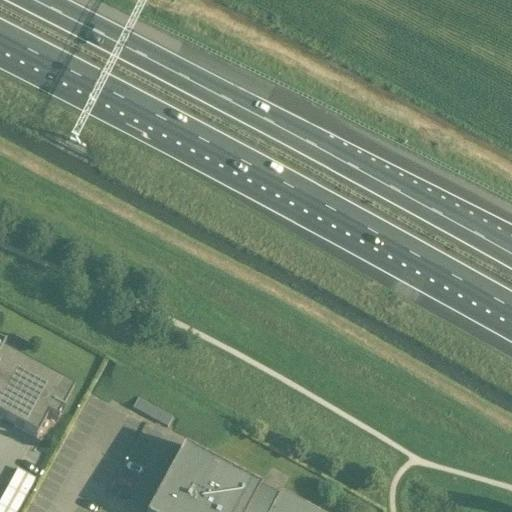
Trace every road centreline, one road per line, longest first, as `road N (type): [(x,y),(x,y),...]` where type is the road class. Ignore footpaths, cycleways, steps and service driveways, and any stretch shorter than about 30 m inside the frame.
road 1 (motorway): [(0,38),(511,311)]
road 2 (motorway): [(511,256),(32,0)]
